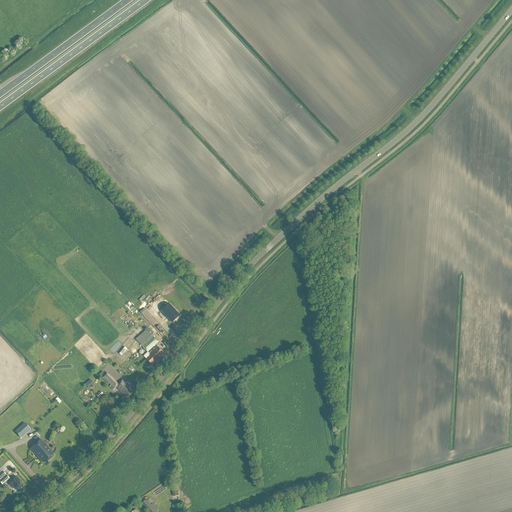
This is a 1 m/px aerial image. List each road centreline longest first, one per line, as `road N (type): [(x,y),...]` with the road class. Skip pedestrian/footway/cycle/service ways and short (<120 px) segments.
road 1 (tertiary): [(33,511),(90,460),(235,281),(418,121),(511,10)]
road 2 (trunk): [(0,107),(146,0)]
road 3 (trunk): [(128,0),(0,94)]
